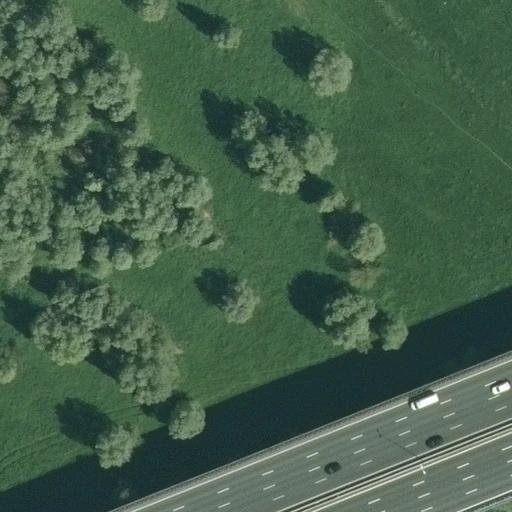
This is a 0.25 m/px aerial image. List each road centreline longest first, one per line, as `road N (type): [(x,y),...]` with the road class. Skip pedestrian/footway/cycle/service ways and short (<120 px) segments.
road 1 (motorway): [(511,389),(205,511)]
road 2 (motorway): [(378,511),(511,458)]
